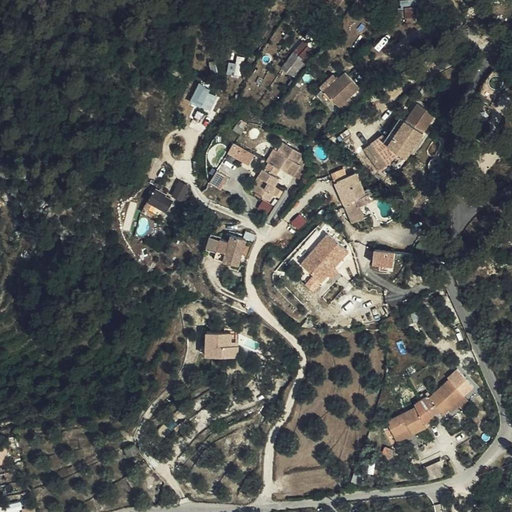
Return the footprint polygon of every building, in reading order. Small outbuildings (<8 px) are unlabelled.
[(421,15),(419,0),(403,0),(405,17),(421,15)] [(326,33),(320,29),(313,38),(318,42),(326,33)] [(299,62),(308,51),(295,43),(287,54),(299,62)] [(238,54),(237,61),(229,60),(228,74),(242,75),(244,55),(238,54)] [(329,72),(316,85),(338,106),(357,87),(341,72),(334,78),(329,72)] [(199,80),(190,100),(213,111),(220,96),(209,91),(211,86),(199,80)] [(418,99),(408,114),(412,118),(404,129),(419,139),(437,112),(418,99)] [(412,118),(408,114),(400,126),(404,129),(412,118)] [(270,155),(281,160),(286,152),(292,155),(289,163),(298,169),(303,159),(304,158),(301,156),(307,146),(283,131),(279,137),(277,137),(272,146),(274,148),(270,155)] [(386,132),(372,140),(381,154),(394,146),(386,132)] [(235,141),(229,152),(251,164),(257,153),(235,141)] [(273,183),(277,176),(281,170),(277,167),(281,160),(270,155),(268,153),(263,161),(266,163),(254,183),(271,193),(276,185),(273,183)] [(303,159),(298,169),(306,173),(311,164),(303,159)] [(251,181),(254,183),(266,163),(263,161),(251,181)] [(363,192),(362,189),(354,169),(345,173),(343,166),(330,170),(342,201),(353,196),(363,192)] [(220,169),(212,180),(220,186),(223,182),(225,183),(230,175),(220,169)] [(171,195),(177,181),(173,179),(167,193),(171,195)] [(185,184),(177,181),(171,195),(180,198),(185,184)] [(369,185),(362,189),(363,192),(353,196),(354,200),(356,204),(379,195),(376,187),(371,189),(369,185)] [(151,204),(155,194),(151,192),(146,202),(151,204)] [(170,201),(155,194),(151,204),(166,210),(170,201)] [(272,201),(266,197),(261,206),(267,210),(272,201)] [(362,219),(356,204),(354,200),(345,204),(352,223),(362,219)] [(301,214),(293,220),(298,228),(307,221),(301,214)] [(319,230),(294,256),(300,261),(325,235),(319,230)] [(220,249),(223,239),(225,233),(214,231),(210,246),(220,249)] [(309,262),(313,265),(319,257),(333,270),(342,259),(334,252),(341,245),(335,241),(337,238),(329,231),(312,251),(315,254),(309,262)] [(231,241),(223,239),(220,249),(228,252),(227,257),(238,260),(244,238),(232,236),(231,241)] [(391,249),(369,249),(368,263),(390,263),(391,249)] [(239,355),(239,329),(205,330),(205,355),(239,355)] [(439,409),(447,403),(454,395),(460,390),(444,373),(424,392),(420,387),(409,396),(411,398),(380,413),(387,427),(402,419),(407,430),(422,422),(420,418),(436,405),(439,409)] [(454,395),(447,403),(451,408),(459,400),(454,395)] [(392,437),(407,430),(402,419),(387,427),(392,437)] [(0,462),(8,462),(6,444),(0,444),(0,462)] [(439,461),(427,465),(431,478),(444,474),(439,461)]
